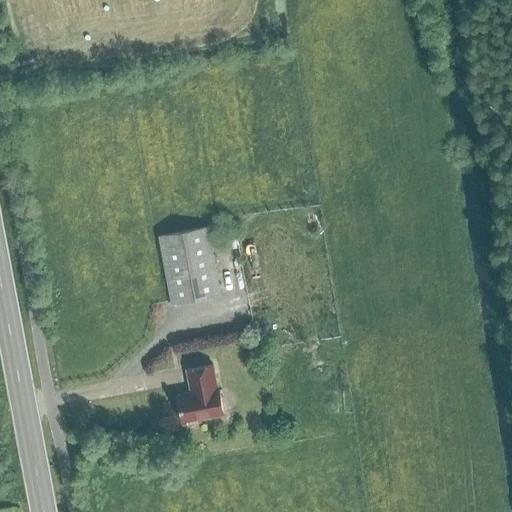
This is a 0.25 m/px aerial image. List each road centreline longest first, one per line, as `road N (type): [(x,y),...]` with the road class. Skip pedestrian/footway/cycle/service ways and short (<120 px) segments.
road 1 (track): [(454,0),(511,382)]
road 2 (tertiary): [(43,511),(0,280)]
